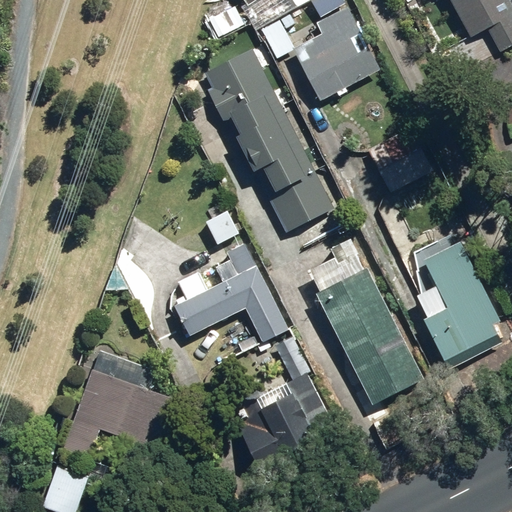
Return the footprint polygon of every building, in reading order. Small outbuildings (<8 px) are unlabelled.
[(309,0),(233,0),(238,8),(230,13),(224,3),(198,19),(213,43),(246,23),(257,41),(260,39),(274,61),(287,53),(291,51),(280,34),(294,26),(286,15),(309,0)] [(439,0),(463,46),(486,34),(498,58),(511,51),(511,13),(510,14),(503,0),(439,0)] [(375,73),(371,66),(361,71),(346,43),(356,38),(342,10),(312,26),(318,37),(287,53),(296,70),(293,72),(312,108),(331,98),(333,101),(341,96),(339,92),(375,73)] [(324,196),(274,104),(260,112),(257,106),(267,100),(263,94),(254,99),(245,82),(258,75),(245,53),(202,76),(213,96),(224,90),(231,102),(212,112),(219,125),(220,124),(230,141),(227,143),(246,178),(265,168),(269,175),(258,182),(267,199),(296,183),(301,193),(282,203),(288,213),(274,220),(284,238),(330,213),(328,208),(339,202),(333,190),(324,196)] [(396,135),(365,153),(389,196),(421,178),(396,135)] [(238,233),(217,199),(193,214),(214,248),(238,233)] [(414,251),(393,261),(421,324),(417,326),(435,366),(491,341),(485,329),(495,325),(458,243),(418,261),(414,251)] [(289,333),(244,244),(225,253),(231,267),(217,274),(220,282),(206,289),(199,274),(171,288),(179,304),(167,309),(184,342),(241,314),(258,349),(289,333)] [(416,383),(359,274),(309,300),(366,409),(416,383)] [(147,373),(98,352),(55,456),(80,466),(94,431),(136,448),(133,457),(146,462),(169,405),(139,392),(147,373)] [(343,441),(303,374),(249,406),(254,415),(249,419),(258,434),(235,447),(251,473),(273,459),(284,477),(343,441)] [(74,511),(86,482),(53,470),(38,510),(43,511),(74,511)]
